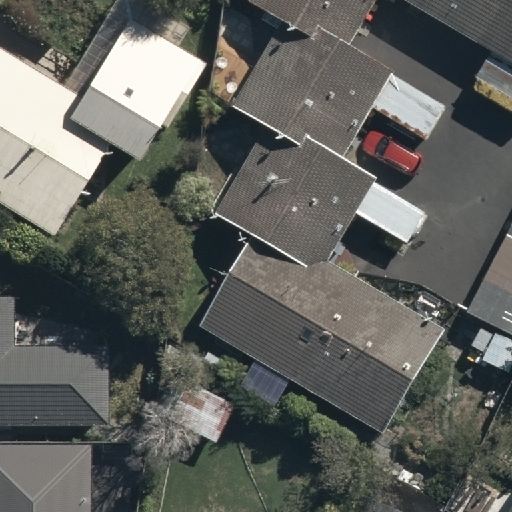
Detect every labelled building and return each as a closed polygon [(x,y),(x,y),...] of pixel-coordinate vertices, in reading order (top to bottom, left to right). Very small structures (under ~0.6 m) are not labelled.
[(204,323),(381,426),(445,317),(330,250),(377,168),(347,150),(397,65),(353,39),(376,0),(406,0),(489,48),(477,68),(511,88),(511,0),(268,0),(278,5),(225,96),(257,114),(207,199),(259,230),(204,323)] [(0,52),(0,189),(50,221),(106,131),(134,148),(152,119),(162,125),(201,62),(127,16),(75,99),(0,52)] [(511,226),(470,308),(503,325),(487,357),(510,368),(511,364),(511,226)] [(0,418),(105,419),(106,342),(10,341),(11,293),(0,292),(0,418)] [(87,511),(88,439),(0,437),(0,511),(87,511)] [(425,511),(369,484),(355,511),(425,511)]
